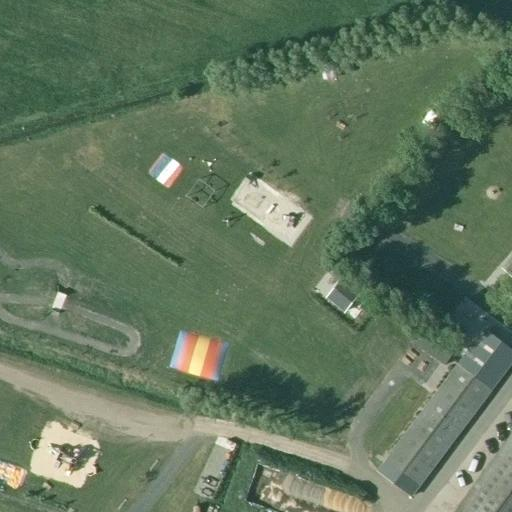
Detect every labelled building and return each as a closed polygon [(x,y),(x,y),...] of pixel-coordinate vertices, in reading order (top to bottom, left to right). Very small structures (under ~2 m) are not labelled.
[(511,255),(501,269),(511,278),(511,255)] [(344,314),(360,293),(342,278),(325,299),(344,314)] [(511,336),(506,332),(476,374),(497,389),(511,368),(511,336)] [(492,389),(458,365),(387,462),(421,487),(492,389)] [(511,511),(511,432),(454,511),(511,511)] [(353,491),(343,511),(367,511),(373,500),(353,491)]
